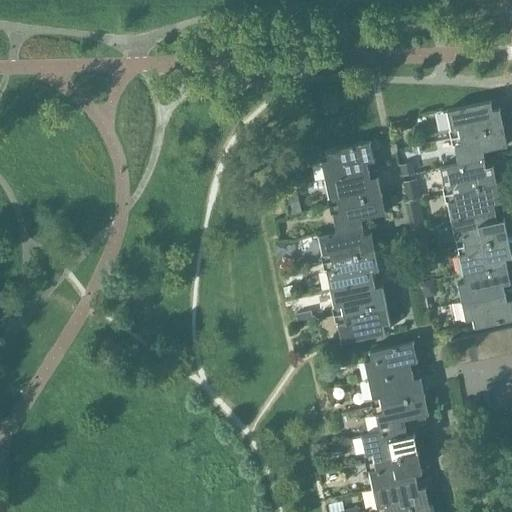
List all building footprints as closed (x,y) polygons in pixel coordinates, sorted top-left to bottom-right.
[(458,128),(460,136),(503,126),(499,108),(492,109),(490,101),(447,110),(451,129),(458,128)] [(454,145),(458,163),(458,165),(484,159),(485,159),(483,150),(507,145),(503,126),(460,136),(461,144),(454,145)] [(321,161),(325,179),(369,169),(367,162),(374,160),(370,141),(326,150),(326,151),(316,153),(318,162),(321,161)] [(417,153),(398,156),(402,175),(421,171),(417,153)] [(451,185),(453,192),(496,183),(492,165),(485,166),(484,159),(458,165),(458,163),(440,167),(444,186),(451,185)] [(336,196),(338,204),(381,194),(377,176),(370,177),(369,169),(325,179),(329,197),(336,196)] [(415,180),(404,182),(408,202),(419,199),(415,180)] [(447,202),(451,220),(495,211),(493,203),(500,202),(496,183),(453,192),(455,200),(447,202)] [(332,213),(336,231),(336,232),(362,227),(363,227),(361,218),(385,213),(381,194),(338,204),(339,212),(332,213)] [(407,203),(412,228),(424,226),(418,200),(407,203)] [(462,237),(464,245),(508,236),(504,217),(497,219),(495,211),(451,220),(455,239),(462,237)] [(410,229),(417,256),(431,253),(425,226),(421,227),(411,229),(410,229)] [(329,253),(331,260),(375,251),(371,232),(364,234),(362,227),(336,232),(336,231),(318,235),(322,254),(329,253)] [(459,255),(463,273),(506,264),(505,256),(511,254),(508,236),(464,245),(466,253),(459,255)] [(326,270),(330,288),(373,279),(372,271),(379,269),(375,251),(331,260),(333,268),(326,270)] [(417,256),(420,270),(438,266),(435,252),(417,256)] [(457,283),(461,301),(505,292),(503,284),(510,282),(506,264),(463,273),(464,281),(457,283)] [(341,305),(342,313),(386,304),(382,285),(375,287),(373,279),(330,288),(334,307),(341,305)] [(505,292),(461,301),(465,320),(472,318),(474,327),(511,318),(511,298),(507,300),(505,292)] [(386,304),(342,313),(344,321),(337,322),(341,342),(385,332),(383,324),(390,322),(386,304)] [(511,341),(509,328),(497,330),(502,355),(511,352),(511,341)] [(497,330),(485,333),(491,357),(502,355),(497,330)] [(485,333),(474,335),(479,360),(491,357),(485,333)] [(474,335),(462,338),(467,362),(479,360),(474,335)] [(467,362),(462,338),(450,340),(455,365),(467,362)] [(364,361),(368,379),(412,370),(410,362),(417,360),(413,341),(369,350),(371,359),(364,361)] [(379,396),(381,404),(424,395),(420,376),(413,378),(412,370),(368,379),(372,398),(379,396)] [(375,413),(379,431),(380,433),(405,427),(406,427),(404,418),(428,413),(424,395),(381,404),(382,412),(375,413)] [(372,453),(374,461),(418,451),(414,433),(407,434),(405,427),(380,433),(379,431),(361,435),(365,454),(372,453)] [(369,470),(373,489),(416,479),(415,471),(422,470),(418,451),(374,461),(376,468),(369,470)] [(384,506),(385,511),(392,511),(429,504),(425,486),(418,487),(416,479),(373,489),(377,507),(384,506)]
